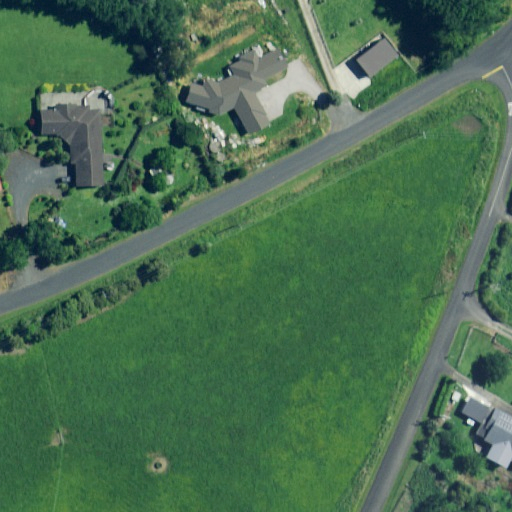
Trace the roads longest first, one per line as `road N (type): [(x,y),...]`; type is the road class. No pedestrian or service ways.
road 1 (residential): [(0,299),(71,276),(220,204),(494,53)]
road 2 (residential): [(371,511),(511,148)]
